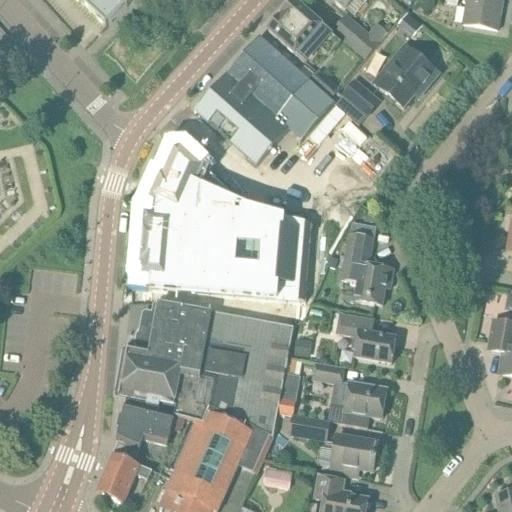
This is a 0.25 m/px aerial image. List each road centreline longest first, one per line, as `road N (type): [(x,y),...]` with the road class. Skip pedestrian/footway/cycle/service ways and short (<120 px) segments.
road 1 (tertiary): [(52,511),(76,455),(107,218),(130,139)]
road 2 (residential): [(428,291),(408,212),(511,67)]
road 3 (residential): [(446,328),(425,339),(400,498),(408,511)]
road 4 (residential): [(130,139),(2,0)]
road 5 (tertiary): [(130,139),(254,0)]
